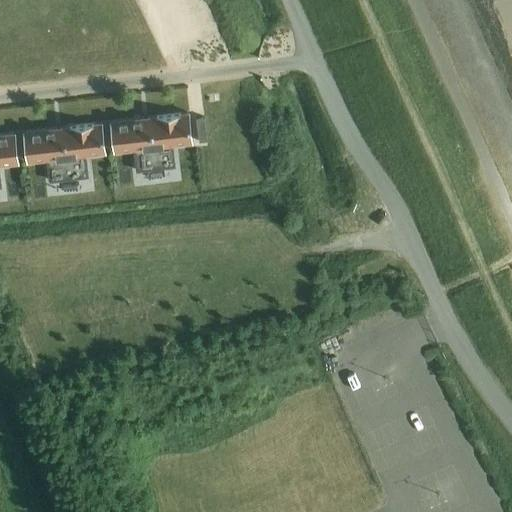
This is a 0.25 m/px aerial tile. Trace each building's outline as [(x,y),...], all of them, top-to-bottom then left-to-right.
[(188,113),(111,122),(114,152),(134,150),(136,171),(174,167),(172,145),(191,143),(188,113)] [(203,117),(195,118),(197,130),(205,129),(203,117)] [(49,181),(87,177),(85,155),(104,153),(101,124),(24,133),(27,162),(47,160),(49,181)] [(205,129),(197,130),(198,142),(206,141),(205,129)] [(0,187),(0,185),(0,165),(17,163),(14,134),(0,135),(0,187)]
